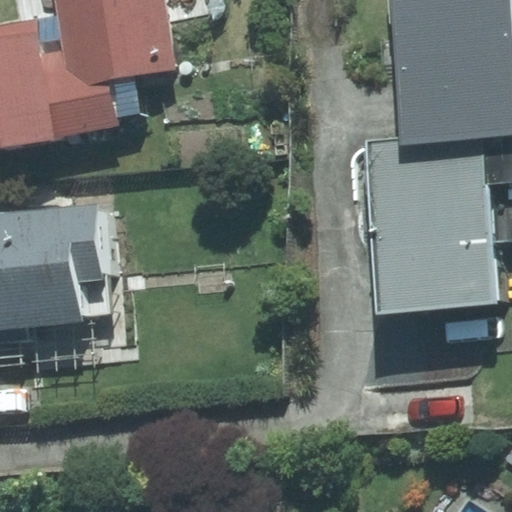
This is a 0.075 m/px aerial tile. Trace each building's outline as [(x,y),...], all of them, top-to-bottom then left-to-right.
[(198,67),(183,0),(73,0),(82,37),(67,39),(62,13),(0,26),(0,153),(1,158),(92,138),(92,135),(143,124),(141,116),(163,111),(155,76),(198,67)] [(478,140),(511,138),(511,0),(424,0),(436,136),(477,133),(478,140)] [(511,306),(511,138),(478,140),(477,133),(436,136),(393,140),(409,315),(511,306)] [(135,279),(128,205),(0,217),(0,342),(49,338),(48,331),(119,323),(115,281),(135,279)] [(478,511),(458,500),(450,511),(478,511)]
